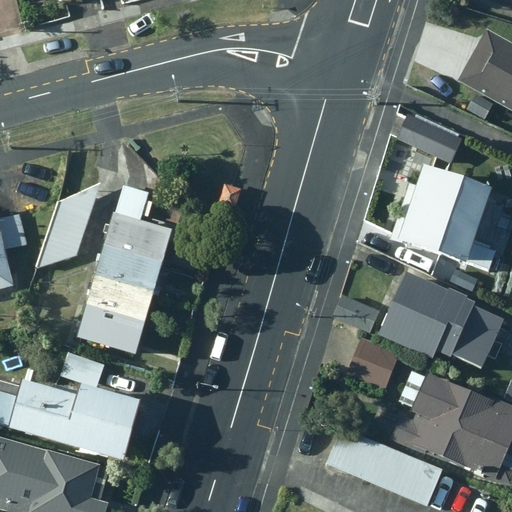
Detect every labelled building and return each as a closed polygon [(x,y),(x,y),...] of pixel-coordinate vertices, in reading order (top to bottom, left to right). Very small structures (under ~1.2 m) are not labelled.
[(511,48),(485,33),(455,86),(511,117),(511,48)] [(491,108),(473,97),(466,109),(484,120),(491,108)] [(459,142),(407,117),(401,131),(396,141),(448,166),(459,142)] [(463,268),(489,195),(421,170),(414,187),(408,185),(388,242),(463,268)] [(241,188),(224,182),(217,204),(234,209),(241,188)] [(98,184),(58,199),(36,265),(75,254),(98,184)] [(74,332),(132,351),(169,225),(141,217),(148,191),(123,184),(116,209),(110,207),(74,332)] [(20,209),(0,213),(0,231),(5,248),(29,242),(20,209)] [(0,285),(12,283),(0,237),(0,285)] [(475,306),(406,275),(378,338),(430,362),(433,353),(450,360),(452,355),(458,358),(463,347),(469,350),(463,364),(480,372),(502,322),(473,310),(475,306)] [(486,281),(473,276),(465,291),(478,297),(486,281)] [(385,317),(340,297),(332,318),(375,338),(385,317)] [(384,393),(398,357),(358,342),(345,378),(384,393)] [(68,349),(61,372),(97,382),(104,361),(68,349)] [(0,420),(121,456),(139,395),(75,377),(71,389),(17,373),(14,383),(0,379),(0,420)] [(400,419),(390,442),(424,458),(425,455),(508,492),(511,482),(511,409),(485,397),(483,402),(425,376),(423,381),(409,375),(396,405),(410,411),(408,414),(414,417),(412,423),(400,419)] [(511,403),(511,384),(502,380),(494,396),(511,403)] [(441,473),(340,430),(325,468),(426,509),(441,473)] [(0,508),(13,511),(31,511),(32,511),(35,511),(101,511),(105,500),(98,497),(107,465),(0,434),(0,508)]
